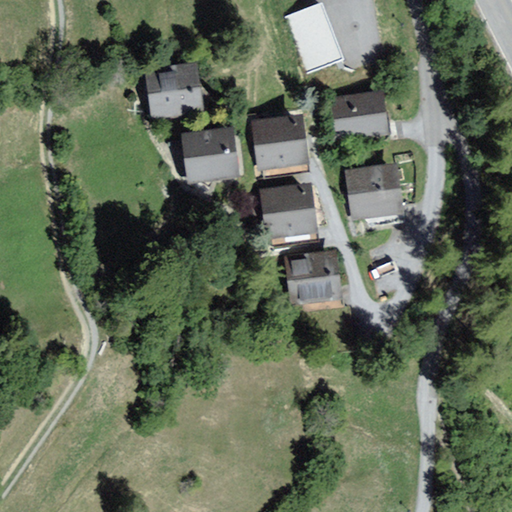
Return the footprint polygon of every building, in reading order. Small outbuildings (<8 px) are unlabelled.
[(294,23),(311,62),(335,52),(318,13),(294,23)] [(196,67),(145,73),(151,121),(202,115),(196,67)] [(382,96),(326,103),(331,146),(388,139),(382,96)] [(306,164),(299,119),(249,126),(256,172),(306,164)] [(237,177),(231,129),(182,136),(188,183),(237,177)] [(397,169),(345,174),(350,219),(402,213),(397,169)] [(309,190),(260,196),(265,240),(315,234),(309,190)] [(335,254),(285,261),(290,302),(340,295),(335,254)]
